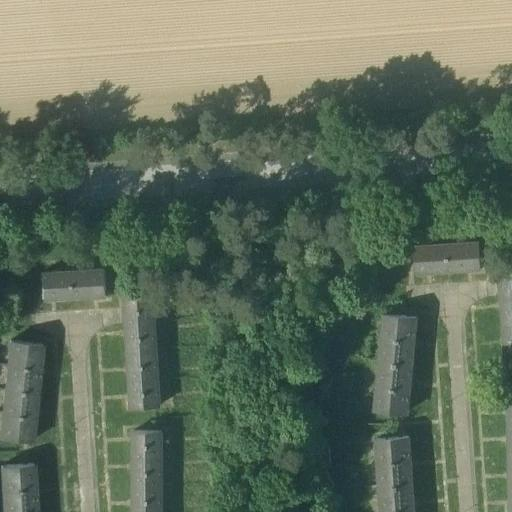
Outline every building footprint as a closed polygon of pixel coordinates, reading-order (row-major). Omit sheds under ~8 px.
[(483,276),(482,247),(411,249),(412,277),(483,276)] [(106,301),(105,272),(34,274),(35,302),(106,301)] [(511,387),(511,274),(494,276),(500,388),(511,387)] [(159,411),(153,299),(117,300),(123,413),(159,411)] [(376,319),(367,418),(409,422),(419,323),(376,319)] [(0,344),(0,443),(32,447),(41,348),(0,344)] [(511,511),(511,407),(501,407),(499,511),(511,511)] [(160,511),(161,433),(123,432),(122,511),(160,511)] [(415,511),(412,443),(368,445),(372,511),(415,511)] [(0,511),(36,511),(34,468),(0,469),(0,511)]
